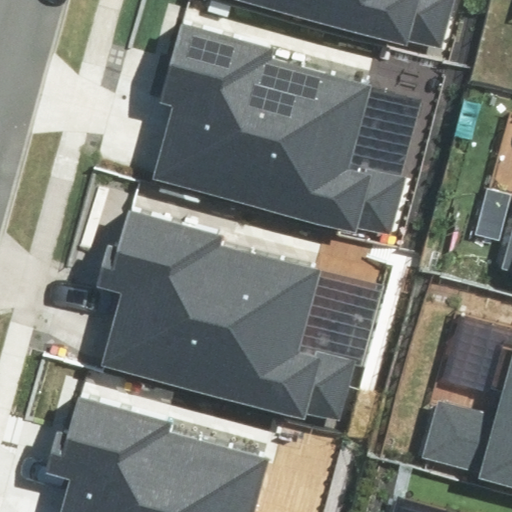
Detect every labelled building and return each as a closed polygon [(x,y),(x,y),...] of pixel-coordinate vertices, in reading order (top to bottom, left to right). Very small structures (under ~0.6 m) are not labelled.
[(407,39),(441,48),(454,0),(245,0),(406,43),(407,39)] [(356,225),(390,234),(405,177),(365,166),(364,171),(350,168),(372,85),(271,58),(274,46),(182,21),(160,101),(175,105),(156,177),(355,230),(356,225)] [(121,294),(101,364),(305,421),(307,414),(342,423),(359,360),(301,344),(323,267),(224,240),(226,231),(130,204),(117,249),(108,246),(96,287),(121,294)] [(511,222),(499,268),(511,271),(511,222)] [(479,479),(511,487),(511,366),(499,415),(438,399),(423,457),(481,472),(479,479)] [(72,478),(62,511),(257,511),(274,452),(175,425),(178,415),(81,389),(69,433),(59,431),(48,472),(72,478)]
